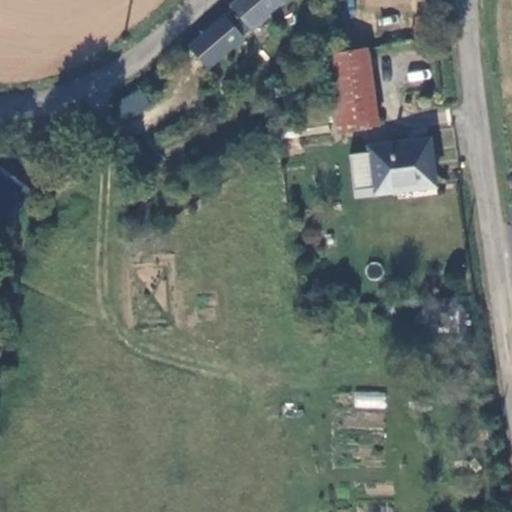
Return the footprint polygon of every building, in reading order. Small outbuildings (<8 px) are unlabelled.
[(277,21),(272,16),(257,0),(238,0),(231,6),(259,38),(277,21)] [(290,0),(257,0),(272,16),(290,0)] [(246,34),(226,13),(190,47),(210,69),(246,34)] [(338,133),(377,128),(368,53),(328,59),(338,133)] [(116,106),(129,120),(150,102),(137,87),(116,106)] [(424,140),(366,146),(371,195),(398,192),(398,184),(429,181),(424,140)] [(9,145),(0,156),(0,160),(31,183),(42,169),(9,145)] [(0,160),(0,208),(1,209),(12,217),(35,186),(31,183),(0,160)] [(0,234),(12,217),(1,209),(0,210),(0,234)] [(353,406),(385,409),(386,393),(354,390),(353,406)]
